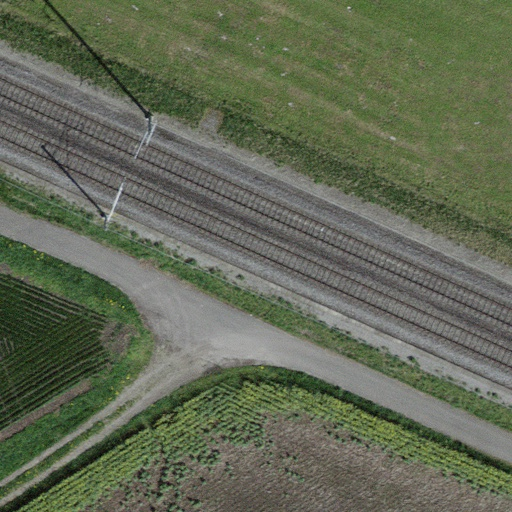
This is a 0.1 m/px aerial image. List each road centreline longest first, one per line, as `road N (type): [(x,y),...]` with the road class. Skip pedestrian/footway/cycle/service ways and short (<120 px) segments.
road 1 (track): [(0,217),(511,448)]
road 2 (track): [(214,317),(139,398),(0,489)]
